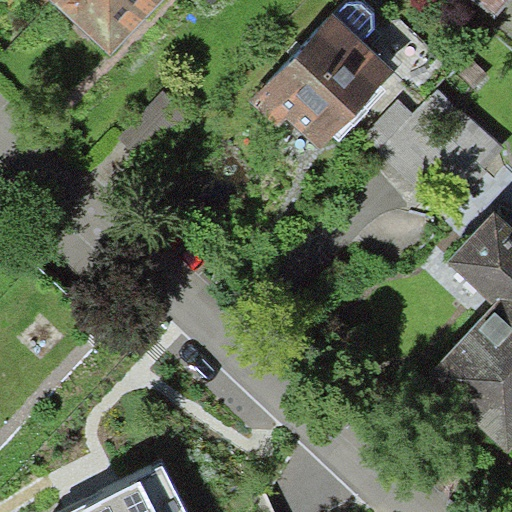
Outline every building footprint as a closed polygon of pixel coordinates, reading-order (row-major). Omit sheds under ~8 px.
[(54,0),(53,1),(110,54),(160,0),(54,0)] [(508,0),(473,0),(493,17),(508,0)] [(349,3),(336,16),(362,40),(372,28),(372,15),(362,3),(349,3)] [(321,149),(395,71),(362,40),(336,16),(334,13),(251,101),(278,127),(287,117),(321,149)] [(379,150),(442,209),(502,146),(439,87),(414,113),(381,148),(379,150)] [(186,111),(162,90),(109,147),(133,169),(186,111)] [(381,148),(414,113),(398,97),(365,133),(381,148)] [(511,447),(511,226),(496,211),(448,260),(494,303),(426,374),(508,452),(511,447)] [(185,511),(163,466),(71,511),(185,511)]
